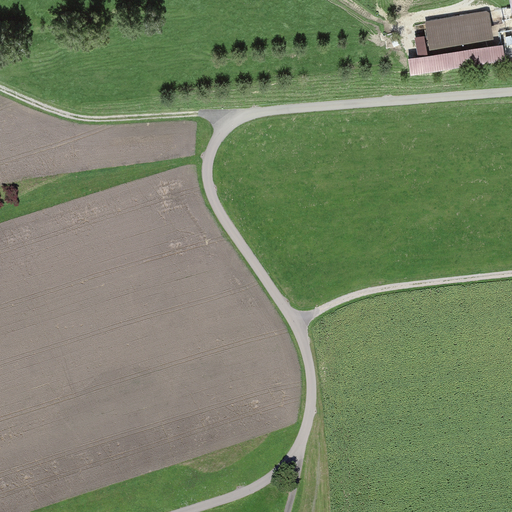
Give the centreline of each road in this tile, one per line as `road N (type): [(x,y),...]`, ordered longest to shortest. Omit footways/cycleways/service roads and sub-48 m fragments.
road 1 (unclassified): [(511,91),(261,113),(222,130),(207,174),(213,196),(296,322),(312,401),(298,454),(279,472),(182,511)]
road 2 (track): [(234,119),(78,119),(0,87)]
road 3 (track): [(511,275),(376,292),(296,322)]
